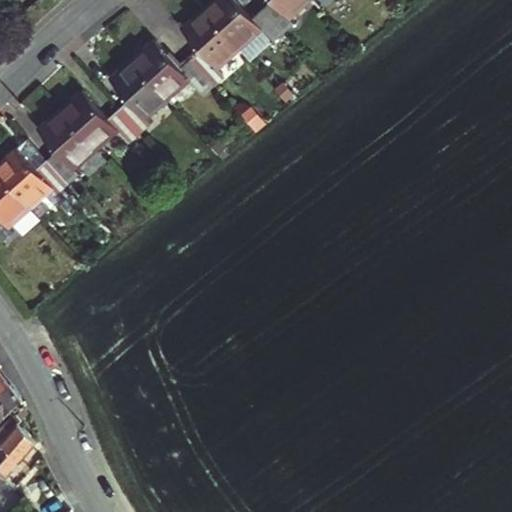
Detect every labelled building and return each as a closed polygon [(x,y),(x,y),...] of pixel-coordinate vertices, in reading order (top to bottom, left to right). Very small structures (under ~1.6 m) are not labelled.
[(220,58),(240,38),(203,0),(182,20),(200,38),(190,47),(212,70),(222,61),(220,58)] [(245,0),(203,0),(240,38),(262,17),(273,29),(283,20),(263,0),(258,0),(252,6),(245,0)] [(263,0),(283,20),(294,9),(290,5),(296,0),(263,0)] [(156,31),(134,52),(170,90),(193,68),(203,79),(212,70),(190,47),(180,57),(156,31)] [(170,90),(134,52),(113,72),(131,91),(121,101),(144,124),(155,114),(150,109),(170,90)] [(136,132),(144,124),(121,101),(113,109),(88,83),(65,105),(102,144),(125,121),(136,132)] [(81,164),(102,144),(65,105),(44,125),(60,141),(49,152),(72,176),(83,166),(81,164)] [(19,141),(0,159),(0,163),(35,200),(57,179),(63,185),(72,176),(49,152),(39,161),(19,141)] [(35,200),(0,163),(0,226),(10,237),(20,226),(14,220),(35,200)] [(0,361),(0,388),(12,378),(0,361)] [(0,413),(22,391),(12,378),(0,388),(0,413)] [(0,466),(6,471),(38,433),(18,416),(4,434),(0,430),(0,466)] [(59,511),(79,511),(72,500),(59,511)]
